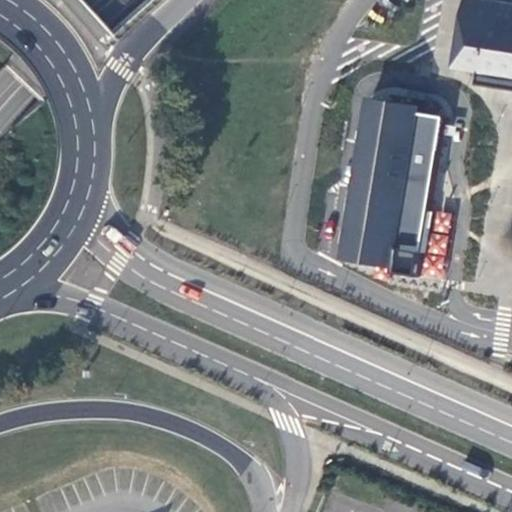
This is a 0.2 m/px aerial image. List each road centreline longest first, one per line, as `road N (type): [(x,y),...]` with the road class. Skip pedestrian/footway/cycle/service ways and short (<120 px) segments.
road 1 (tertiary): [(0,298),(43,301),(134,327),(511,491)]
road 2 (tertiary): [(511,440),(158,278),(95,225),(80,194)]
road 3 (primary): [(0,124),(138,0)]
road 4 (primary): [(86,134),(118,71),(187,0)]
road 5 (primary): [(86,134),(58,56),(0,4)]
road 6 (primary): [(101,0),(0,88)]
road 7 (primary): [(0,292),(47,255),(80,194)]
